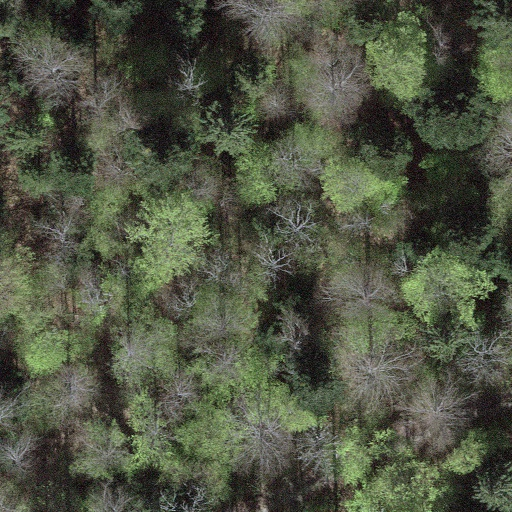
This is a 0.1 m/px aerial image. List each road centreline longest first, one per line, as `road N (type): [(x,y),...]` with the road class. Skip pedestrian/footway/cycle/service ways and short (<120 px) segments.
road 1 (track): [(269,504),(100,402),(0,363)]
road 2 (track): [(511,397),(347,463),(254,511)]
